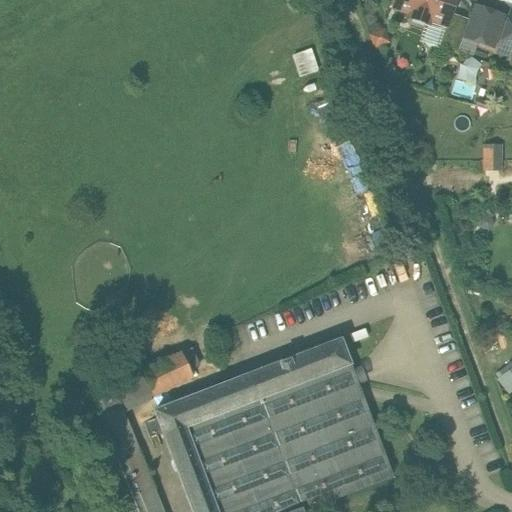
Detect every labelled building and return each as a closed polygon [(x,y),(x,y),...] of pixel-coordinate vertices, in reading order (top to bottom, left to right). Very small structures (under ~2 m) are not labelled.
[(454,0),(396,0),(394,7),(412,13),(410,17),(427,22),(429,19),(444,24),(446,25),(450,13),(454,0)] [(504,20),(472,9),(468,20),(468,19),(462,37),(463,37),(495,48),(504,20)] [(468,19),(450,13),(446,25),(444,24),(437,45),(458,52),(463,37),(462,37),(468,19)] [(511,13),(500,49),(511,53),(511,13)] [(283,64),(309,64),(309,52),(283,52),(283,64)] [(483,168),(501,167),(500,142),(482,143),(483,168)] [(248,375),(155,411),(193,511),(301,511),(394,478),(341,339),(248,375)] [(142,371),(141,371),(143,376),(153,396),(193,377),(181,352),(142,371)] [(141,370),(126,378),(137,406),(152,399),(143,376),(141,371),(142,371),(141,370)] [(126,378),(93,394),(104,422),(124,413),(137,406),(126,378)] [(124,413),(104,422),(106,427),(116,452),(119,459),(139,451),(124,413)] [(106,427),(98,430),(108,456),(116,452),(106,427)] [(163,511),(139,451),(119,459),(140,511),(163,511)]
